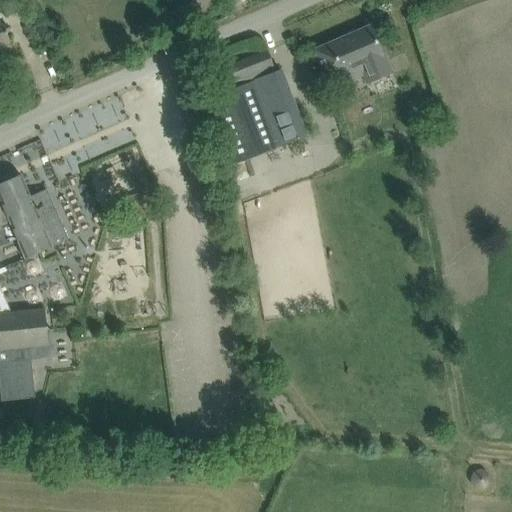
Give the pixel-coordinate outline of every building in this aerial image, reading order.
[(0,0),(0,4),(5,17),(19,11),(13,0),(0,0)] [(0,46),(9,42),(5,34),(9,32),(6,24),(1,26),(0,23),(0,46)] [(346,37),(314,51),(326,79),(358,65),(365,83),(392,72),(384,53),(380,54),(369,27),(346,37)] [(222,93),(208,98),(234,165),(306,137),(280,69),(274,72),(267,51),(214,72),(222,93)] [(87,176),(83,168),(142,145),(125,102),(43,134),(63,185),(87,176)] [(0,312),(10,312),(5,301),(0,288),(0,226),(10,222),(26,257),(66,240),(45,189),(30,195),(20,174),(0,182),(0,312)] [(46,344),(44,330),(42,309),(0,312),(0,399),(0,401),(34,397),(29,346),(46,344)] [(0,461),(11,461),(10,438),(0,437),(0,461)]
